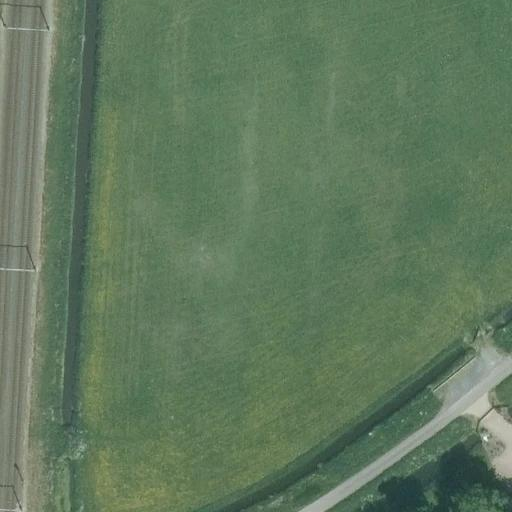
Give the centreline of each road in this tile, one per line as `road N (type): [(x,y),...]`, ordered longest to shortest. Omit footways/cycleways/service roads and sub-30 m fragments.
road 1 (residential): [(311,511),(511,363)]
road 2 (track): [(511,210),(472,310),(493,378)]
